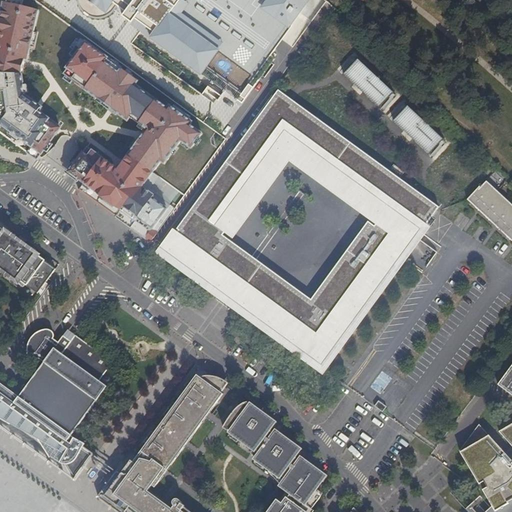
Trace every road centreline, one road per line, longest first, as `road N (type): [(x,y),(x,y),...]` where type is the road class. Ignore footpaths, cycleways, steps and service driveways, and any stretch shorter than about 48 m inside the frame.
road 1 (residential): [(108,274),(275,397),(377,511)]
road 2 (residential): [(79,253),(2,357)]
